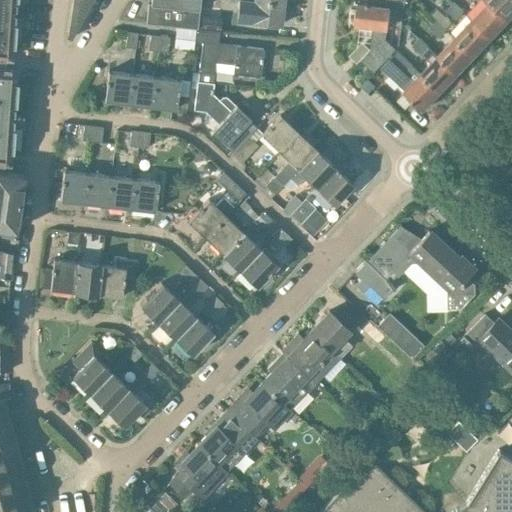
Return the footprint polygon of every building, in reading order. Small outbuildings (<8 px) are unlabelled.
[(0,0),(0,57),(10,58),(14,0),(0,0)] [(72,0),(67,36),(70,38),(91,0),(72,0)] [(148,3),(146,23),(176,26),(195,28),(197,28),(197,27),(198,15),(200,0),(150,0),(150,4),(148,3)] [(245,0),(238,0),(236,19),(281,24),(283,4),(245,0)] [(358,4),(356,24),(372,26),(369,49),(360,59),(373,72),(380,65),(396,49),(385,39),(387,27),(388,27),(390,9),(404,10),(405,2),(391,0),(368,0),(368,4),(358,3),(358,4)] [(511,0),(488,0),(489,1),(508,19),(511,14),(511,0)] [(454,1),(446,9),(455,19),(464,11),(454,1)] [(508,19),(489,1),(472,19),(491,36),(508,19)] [(491,36),(472,19),(455,37),(474,55),(491,36)] [(436,20),(428,27),(439,37),(446,30),(436,20)] [(175,35),(175,38),(194,40),(195,28),(176,26),(175,35)] [(195,28),(194,40),(202,41),(199,70),(215,72),(215,71),(233,73),(260,77),(263,49),(217,43),(219,31),(197,28),(195,28)] [(135,48),(137,33),(127,32),(125,47),(135,48)] [(157,51),(159,36),(150,35),(148,50),(157,51)] [(159,36),(157,51),(166,52),(168,37),(159,36)] [(411,44),(430,62),(421,73),(440,90),(457,72),(438,54),(437,55),(419,37),(411,44)] [(474,55),(455,37),(438,54),(457,72),(474,55)] [(397,50),(380,68),(388,75),(398,65),(414,80),(404,90),(403,92),(403,93),(412,101),(421,110),(440,90),(421,73),(397,50)] [(0,162),(8,163),(15,69),(4,68),(0,67),(0,162)] [(197,83),(194,109),(205,111),(217,123),(209,131),(224,145),(225,144),(233,151),(247,136),(248,135),(256,127),(248,120),(250,118),(236,104),(230,110),(212,93),(215,72),(199,70),(197,83)] [(128,103),(131,73),(107,71),(104,100),(128,103)] [(131,73),(128,103),(152,105),(155,76),(131,73)] [(155,76),(152,105),(176,108),(179,78),(155,76)] [(403,93),(396,100),(405,109),(412,101),(403,93)] [(279,115),(261,134),(279,151),(297,132),(279,115)] [(83,125),(82,140),(91,141),(93,126),(83,125)] [(93,126),(91,141),(100,142),(101,142),(102,127),(93,126)] [(130,131),(129,145),(138,146),(140,131),(130,130),(130,131)] [(140,131),(138,146),(147,147),(149,133),(140,131)] [(272,176),(264,184),(274,193),(282,184),(289,177),(315,149),(297,132),(279,151),(289,160),(273,177),(272,176)] [(233,151),(231,153),(241,162),(258,145),(254,141),(248,135),(247,136),(233,151)] [(315,149),(289,177),(296,185),(305,176),(315,186),(334,167),(315,149)] [(206,162),(202,167),(203,172),(208,174),(213,170),(212,164),(206,162)] [(334,167),(315,186),(334,204),(352,184),(334,167)] [(84,201),(88,172),(64,169),(60,198),(84,201)] [(0,236),(13,238),(23,174),(0,171),(0,236)] [(108,204),(111,175),(88,172),(84,201),(108,204)] [(223,172),(215,179),(238,201),(245,193),(223,172)] [(131,207),(135,177),(111,175),(108,204),(131,207)] [(135,177),(131,207),(155,210),(159,180),(135,177)] [(282,209),(289,215),(290,214),(301,202),(294,195),(282,209)] [(208,198),(187,220),(205,236),(225,215),(233,206),(223,196),(215,204),(208,198)] [(301,202),(290,214),(298,222),(300,223),(314,208),(315,207),(304,198),(301,202)] [(244,200),(231,213),(238,219),(249,207),(250,206),(244,200)] [(314,208),(300,223),(313,235),(327,219),(314,208)] [(243,231),(222,253),(239,269),(260,247),(249,238),(261,226),(263,228),(271,219),(263,211),(258,216),(254,219),(246,227),(243,231)] [(225,215),(205,236),(222,253),(243,231),(225,215)] [(279,226),(271,235),(284,246),(297,259),(304,251),(291,239),(291,238),(279,226)] [(419,259),(450,288),(446,292),(448,309),(461,308),(474,294),(473,283),(466,276),(474,268),(459,254),(456,257),(439,240),(428,229),(421,237),(401,226),(368,260),(366,258),(355,270),(383,297),(391,289),(393,290),(395,288),(390,280),(395,275),(397,277),(411,262),(417,261),(419,259)] [(78,231),(68,230),(66,247),(76,249),(78,231)] [(165,247),(158,244),(154,252),(161,255),(165,247)] [(260,247),(239,269),(256,286),(277,264),(260,247)] [(0,261),(11,263),(12,252),(0,251),(0,250),(0,261)] [(101,264),(98,293),(122,296),(124,277),(135,278),(137,259),(116,257),(114,266),(101,264)] [(52,268),(49,287),(73,290),(77,261),(53,259),(52,268)] [(0,278),(9,279),(10,275),(11,263),(0,261),(0,278)] [(77,261),(73,290),(75,290),(98,293),(101,264),(78,262),(77,261)] [(190,285),(197,277),(185,265),(178,273),(190,285)] [(198,295),(207,285),(199,278),(182,295),(190,303),(198,295)] [(158,320),(178,298),(161,282),(141,303),(158,320)] [(178,298),(158,320),(176,336),(196,315),(200,311),(207,304),(198,295),(190,303),(182,295),(179,299),(178,298)] [(222,303),(214,296),(200,311),(209,316),(222,303)] [(332,348),(340,356),(351,344),(343,336),(350,328),(349,328),(355,321),(339,305),(332,313),(329,310),(311,329),(332,348)] [(511,330),(498,317),(493,321),(484,313),(464,333),(474,342),(477,339),(511,374),(511,373),(511,330)] [(196,315),(176,336),(193,353),(213,332),(196,315)] [(383,317),(376,325),(411,358),(418,350),(383,317)] [(377,345),(384,337),(367,321),(360,328),(377,345)] [(297,333),(282,349),(287,355),(316,382),(340,356),(332,348),(311,329),(302,338),(297,333)] [(444,338),(450,343),(455,338),(449,332),(444,338)] [(464,333),(460,338),(469,347),(474,342),(464,333)] [(126,353),(133,346),(126,339),(114,352),(120,358),(126,353)] [(441,340),(423,358),(434,369),(452,351),(441,340)] [(71,361),(79,369),(73,375),(90,391),(111,369),(96,355),(100,351),(91,341),(71,361)] [(133,346),(126,353),(133,360),(141,353),(133,346)] [(308,390),(316,382),(287,355),(262,381),(291,409),(308,390)] [(158,370),(151,363),(128,385),(107,407),(125,424),(146,402),(135,391),(141,385),(142,386),(158,370)] [(107,407),(128,385),(111,369),(90,391),(107,407)] [(249,429),(255,435),(267,422),(275,429),(293,411),(291,409),(262,381),(253,391),(249,386),(227,409),(249,429)] [(0,400),(4,400),(5,399),(9,398),(8,383),(0,384),(0,400)] [(0,400),(0,511),(33,511),(35,511),(28,487),(23,467),(25,467),(24,464),(22,464),(22,465),(21,460),(17,445),(19,445),(18,442),(16,443),(11,423),(13,423),(13,420),(10,421),(5,403),(4,400),(0,400)] [(209,430),(198,442),(227,470),(257,437),(255,435),(249,429),(227,409),(208,429),(209,430)] [(458,421),(446,433),(465,451),(477,439),(458,421)] [(218,482),(216,481),(227,470),(198,442),(180,460),(185,465),(169,482),(184,497),(191,489),(202,499),(218,482)] [(424,511),(369,458),(318,511),(511,511),(511,457),(497,449),(464,501),(448,511),(424,511)] [(307,467),(297,477),(298,479),(306,486),(316,476),(307,467)] [(158,485),(137,508),(141,511),(171,511),(170,510),(176,502),(158,485)] [(277,500),(268,510),(269,511),(281,511),(285,508),(277,500)]
